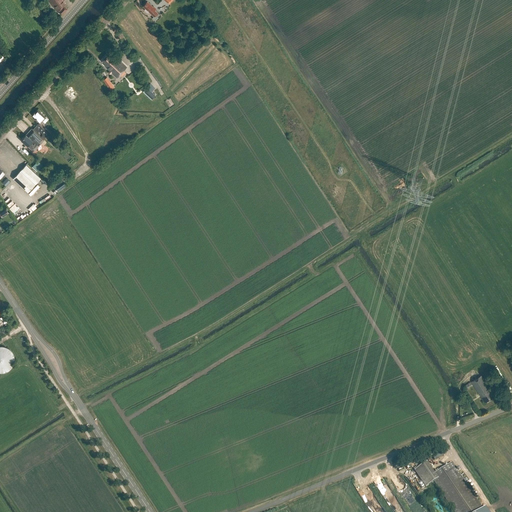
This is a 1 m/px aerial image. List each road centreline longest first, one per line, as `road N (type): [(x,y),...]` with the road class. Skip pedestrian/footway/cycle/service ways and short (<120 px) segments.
road 1 (unclassified): [(251,511),(457,428)]
road 2 (unclassified): [(0,136),(127,0)]
road 3 (primary): [(150,511),(72,394)]
road 4 (secondary): [(0,92),(84,0)]
